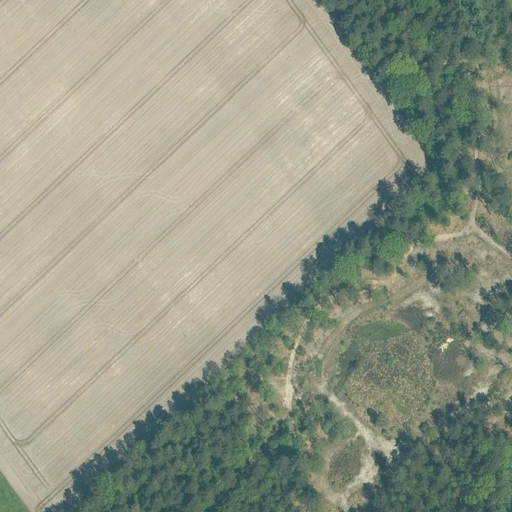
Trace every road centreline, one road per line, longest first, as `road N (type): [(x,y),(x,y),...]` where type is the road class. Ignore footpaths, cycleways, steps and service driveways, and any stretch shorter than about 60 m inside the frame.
road 1 (track): [(214,511),(289,411),(288,373),(304,323),(351,286),(389,283),(413,246),(473,227)]
road 2 (track): [(481,184),(465,125),(471,95),(461,0)]
